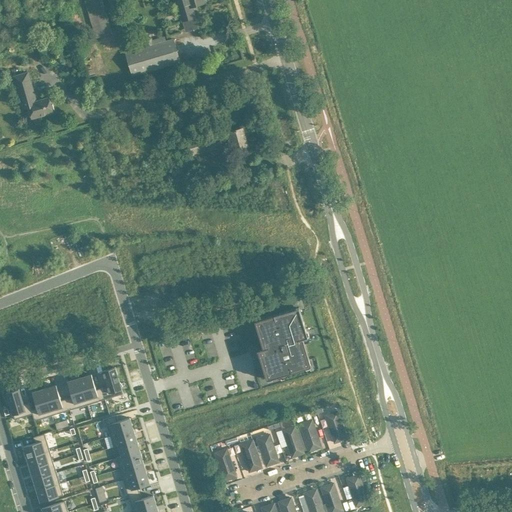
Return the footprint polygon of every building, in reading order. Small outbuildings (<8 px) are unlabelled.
[(103,0),(85,0),(97,38),(113,33),(103,0)] [(175,0),(182,21),(196,17),(192,7),(206,3),(204,0),(175,0)] [(152,40),(150,33),(142,35),(144,42),(133,46),(134,50),(126,53),(132,76),(180,61),(174,38),(166,41),(164,36),(152,40)] [(28,72),(13,76),(23,108),(28,107),(29,111),(32,118),(34,118),(53,112),(53,110),(54,110),(52,104),(51,104),(49,97),(37,101),(28,72)] [(248,145),(243,128),(229,132),(229,133),(219,136),(218,131),(187,140),(191,155),(223,146),(222,144),(232,142),(234,149),(248,145)] [(170,300),(144,308),(147,318),(173,310),(170,300)] [(262,364),(267,379),(306,368),(304,361),(309,359),(301,332),(307,331),(301,312),(295,313),(294,309),(260,319),(262,326),(257,327),(261,341),(263,348),(258,350),(260,356),(262,356),(264,363),(262,364)] [(107,386),(102,388),(105,399),(123,393),(115,367),(103,370),(107,386)] [(91,374),(79,377),(88,404),(105,399),(102,388),(96,389),(91,374)] [(72,397),(67,398),(70,409),(88,404),(79,377),(67,381),(72,397)] [(56,384),(44,388),(52,415),(70,409),(67,398),(61,400),(56,384)] [(19,388),(6,392),(15,419),(32,414),(33,413),(31,409),(32,409),(30,402),(29,402),(24,404),(19,388)] [(32,409),(31,409),(33,413),(32,414),(34,420),(35,420),(52,415),(44,388),(32,392),(37,407),(32,409)] [(335,442),(347,438),(338,411),(325,415),(335,442)] [(118,414),(103,419),(105,419),(110,436),(133,429),(130,417),(118,421),(116,415),(118,415),(118,414)] [(309,451),(322,447),(312,419),(300,424),(309,451)] [(292,457),(305,453),(295,425),(283,429),(292,457)] [(133,429),(110,436),(114,447),(118,446),(118,445),(137,440),(133,429)] [(35,442),(23,446),(27,457),(50,450),(45,433),(39,435),(35,436),(34,437),(35,442)] [(267,465),(279,461),(270,434),(257,438),(267,465)] [(137,440),(118,445),(118,446),(121,456),(140,451),(137,440)] [(250,471),(262,467),(253,440),(240,444),(250,471)] [(224,480),(236,476),(227,448),(215,453),(224,480)] [(50,450),(27,457),(30,468),(53,461),(50,450)] [(121,456),(117,457),(117,458),(120,468),(143,461),(140,451),(121,456)] [(53,461),(30,468),(34,479),(57,472),(53,461)] [(143,461),(120,468),(123,479),(147,472),(143,461)] [(57,472),(34,479),(37,490),(60,483),(57,472)] [(147,472),(123,479),(129,496),(140,493),(138,487),(150,484),(147,472)] [(356,506),(369,501),(359,474),(347,478),(356,506)] [(60,483),(37,490),(40,502),(63,495),(60,483)] [(329,511),(337,511),(343,510),(334,483),(321,487),(329,511)] [(310,511),(324,511),(317,489),(304,493),(310,511)] [(140,493),(129,496),(133,511),(136,511),(157,506),(153,495),(142,499),(140,493)] [(282,511),(296,511),(291,497),(279,501),(282,511)] [(65,500),(42,507),(43,511),(65,511),(68,511),(65,500)] [(263,511),(277,511),(274,503),(262,507),(263,511)]
